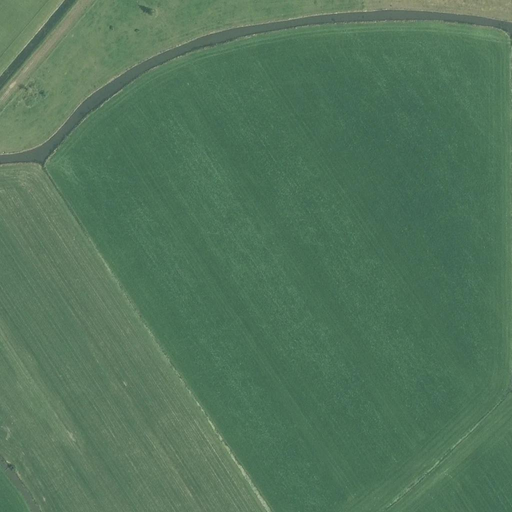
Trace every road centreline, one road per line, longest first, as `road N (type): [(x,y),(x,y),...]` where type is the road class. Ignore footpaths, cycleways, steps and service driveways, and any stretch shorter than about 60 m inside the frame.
road 1 (track): [(511,9),(295,8),(203,25),(144,49),(0,141)]
road 2 (track): [(87,0),(0,102)]
